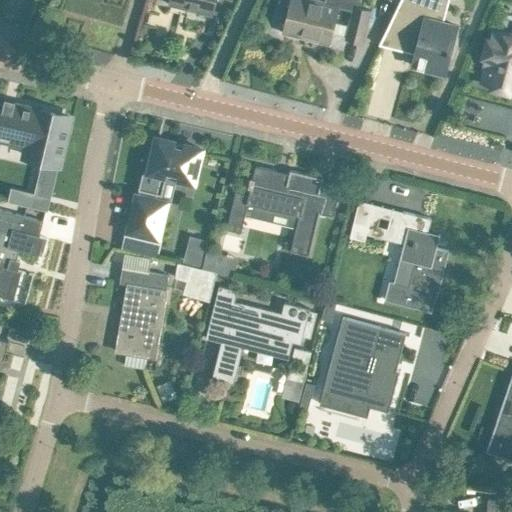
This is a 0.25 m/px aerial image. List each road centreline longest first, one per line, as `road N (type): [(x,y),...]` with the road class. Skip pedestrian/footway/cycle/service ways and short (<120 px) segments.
road 1 (unclassified): [(511,182),(112,83)]
road 2 (residential): [(412,480),(60,394)]
road 3 (residential): [(60,394),(112,83)]
road 4 (residential): [(412,480),(511,243)]
road 5 (residential): [(22,511),(60,394)]
